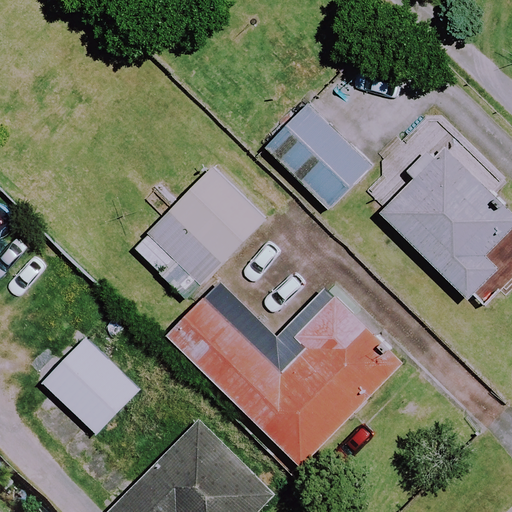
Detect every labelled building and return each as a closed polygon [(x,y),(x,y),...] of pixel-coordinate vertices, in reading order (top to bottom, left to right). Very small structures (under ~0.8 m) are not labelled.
[(369,170),(307,108),(266,149),(328,211),(369,170)] [(467,300),(473,295),(484,306),(511,278),(511,221),(445,153),(382,214),(467,300)] [(264,221),(213,171),(136,250),(187,300),(264,221)] [(305,342),(278,370),(204,298),(168,335),(301,465),(356,410),(399,365),(326,293),(291,329),(305,342)] [(140,391),(87,340),(45,384),(98,435),(140,391)] [(256,511),(273,495),(201,426),(117,511),(256,511)]
